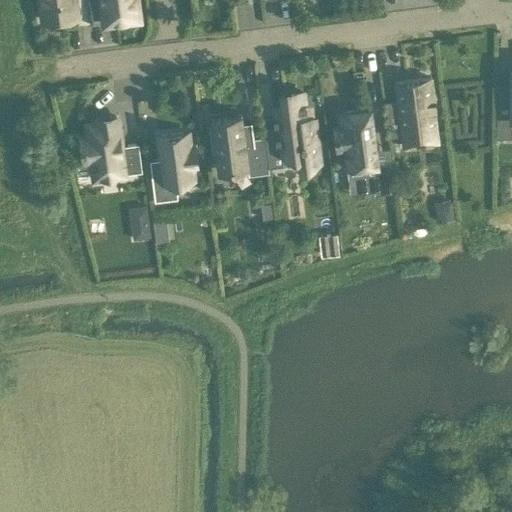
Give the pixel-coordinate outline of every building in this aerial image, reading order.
[(73,0),(41,0),(44,18),(75,14),(73,0)] [(101,0),(105,23),(138,18),(135,0),(101,0)] [(496,86),(496,118),(511,118),(511,66),(511,82),(508,82),(508,87),(496,86)] [(406,79),(394,81),(397,107),(385,108),(389,137),(437,131),(430,76),(418,78),(406,79)] [(264,135),(266,153),(288,150),(290,163),(313,160),(319,160),(314,119),(306,121),(305,109),(303,92),(281,95),(283,107),(273,108),(275,124),(263,126),(264,135)] [(341,125),(335,126),(338,148),(344,148),(347,167),(350,192),(375,189),(375,193),(391,191),(388,167),(377,168),(374,147),(369,107),(339,111),(341,125)] [(211,116),(212,123),(208,124),(212,152),(215,151),(217,169),(246,166),(247,174),(269,171),(264,135),(253,136),(251,121),(242,122),(241,112),(211,116)] [(88,136),(81,137),(83,160),(91,159),(93,171),(94,177),(120,174),(142,171),(138,143),(120,145),(117,120),(87,123),(88,136)] [(155,199),(176,196),(174,180),(193,178),(191,164),(196,164),(193,144),(189,145),(187,131),(157,135),(160,159),(150,160),(155,199)] [(272,217),(270,202),(261,203),(263,218),(272,217)] [(450,203),(435,207),(438,222),(453,218),(450,203)] [(169,236),(167,220),(153,221),(155,238),(169,236)] [(149,224),(131,226),(133,240),(151,237),(149,224)]
